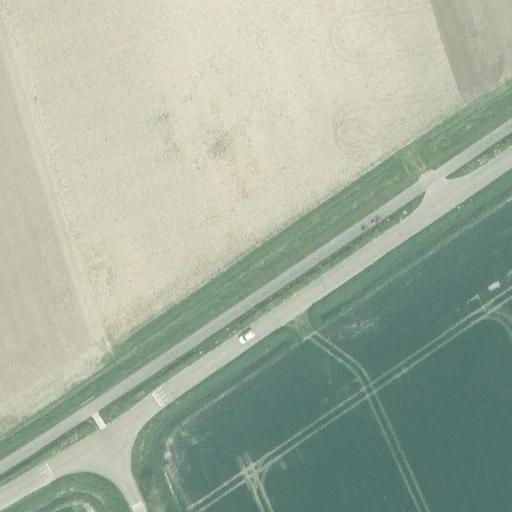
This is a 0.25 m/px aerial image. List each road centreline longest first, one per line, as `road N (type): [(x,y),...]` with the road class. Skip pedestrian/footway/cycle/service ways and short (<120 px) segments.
road 1 (unclassified): [(107,435),(511,156)]
road 2 (unclassified): [(0,498),(107,435)]
